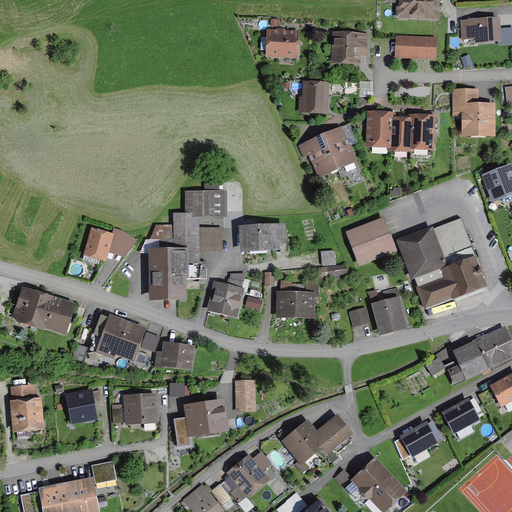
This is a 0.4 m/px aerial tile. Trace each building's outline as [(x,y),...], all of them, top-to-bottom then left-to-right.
[(436,17),(436,0),(390,0),(400,0),(399,12),(407,13),(407,16),(436,17)] [(477,35),(478,42),(499,40),(498,21),(462,23),(463,36),(477,35)] [(268,51),(268,55),(296,56),(297,34),(269,33),(269,38),(261,38),(261,50),(268,51)] [(335,35),(334,62),(358,63),(358,52),(366,52),(367,37),(335,35)] [(398,38),(397,56),(405,56),(405,39),(398,38)] [(405,39),(405,56),(412,57),(413,39),(405,39)] [(413,39),(412,57),(419,57),(420,39),(413,39)] [(420,39),(419,57),(426,57),(427,40),(420,39)] [(434,58),(435,40),(427,40),(426,57),(434,58)] [(360,82),(345,81),(345,89),(360,90),(360,82)] [(362,81),(361,96),(373,97),(374,82),(362,81)] [(305,84),(304,111),(325,112),(327,85),(305,84)] [(465,108),(465,134),(492,134),(492,108),(475,108),(475,92),(455,92),(455,108),(465,108)] [(369,144),(391,145),(392,122),(393,117),(370,116),(369,144)] [(431,148),(433,120),(412,119),(412,123),(411,147),(431,148)] [(391,145),(391,148),(410,149),(411,147),(412,123),(392,122),(391,145)] [(356,168),(340,131),(323,138),(336,166),(342,163),(347,172),(356,168)] [(311,154),(320,173),(336,166),(323,138),(300,148),(304,157),(311,154)] [(511,195),(511,194),(511,193),(511,175),(509,168),(485,177),(494,200),(501,197),(502,199),(505,198),(511,195)] [(141,253),(154,253),(185,252),(186,277),(186,279),(206,279),(206,262),(198,262),(198,216),(223,216),(223,193),(187,193),(188,216),(175,216),(175,226),(156,226),(151,240),(148,239),(141,253)] [(414,278),(418,289),(445,279),(442,271),(476,258),(473,248),(461,218),(400,242),(414,278)] [(349,234),(360,263),(394,250),(383,221),(349,234)] [(276,247),(275,241),(284,241),(283,228),(243,230),(244,249),(276,247)] [(93,231),(87,253),(105,258),(111,237),(93,231)] [(201,234),(201,251),(222,251),(222,233),(201,234)] [(117,234),(111,253),(118,255),(123,236),(117,234)] [(321,252),(323,266),(335,265),(334,251),(321,252)] [(182,277),(186,277),(185,252),(154,253),(154,297),(182,297),(182,277)] [(483,274),(476,258),(442,271),(445,279),(418,289),(426,307),(455,296),(456,299),(484,289),(479,276),(483,274)] [(328,267),(329,274),(346,273),(346,266),(328,267)] [(265,273),(266,286),(274,286),(274,273),(265,273)] [(232,314),(236,298),(239,299),(243,282),(228,279),(226,287),(218,285),(212,309),(232,314)] [(282,282),(280,314),(311,315),(312,297),(318,297),(318,286),(317,280),(306,280),(306,285),(291,285),(291,283),(282,282)] [(64,321),(68,323),(73,306),(24,290),(19,306),(16,306),(13,315),(61,331),(64,321)] [(383,293),(386,303),(397,300),(400,299),(397,290),(383,293)] [(250,295),(247,306),(261,311),(265,300),(250,295)] [(404,326),(397,300),(386,303),(375,306),(382,332),(404,326)] [(350,312),(354,327),(369,323),(365,308),(350,312)] [(111,351),(132,359),(135,350),(142,330),(103,316),(95,337),(102,340),(98,351),(110,356),(111,351)] [(481,370),(479,367),(511,351),(511,350),(503,331),(470,346),(470,347),(457,354),(460,361),(446,368),(453,383),(481,370)] [(77,346),(74,357),(83,360),(87,350),(77,346)] [(163,367),(164,364),(190,367),(192,349),(166,346),(165,353),(158,352),(156,366),(163,367)] [(148,355),(135,350),(132,359),(129,365),(143,367),(148,355)] [(427,366),(432,374),(443,367),(438,359),(427,366)] [(511,376),(493,387),(503,404),(511,399),(511,376)] [(238,383),(238,411),(253,410),(253,382),(238,383)] [(40,433),(42,431),(39,401),(37,401),(35,384),(29,384),(29,386),(12,388),(15,430),(17,430),(17,438),(28,437),(28,432),(31,432),(33,434),(40,433)] [(170,396),(190,396),(190,384),(184,384),(170,384),(170,396)] [(81,417),(82,420),(95,418),(90,392),(77,395),(77,397),(69,399),(73,419),(81,417)] [(154,429),(156,428),(154,398),(126,399),(128,419),(135,418),(136,421),(144,421),(144,428),(146,430),(154,429)] [(455,431),(477,419),(467,402),(445,414),(455,431)] [(114,423),(125,423),(124,405),(114,405),(114,423)] [(217,405),(189,409),(190,417),(191,424),(192,433),(221,429),(217,405)] [(191,424),(190,417),(174,420),(178,447),(190,445),(188,424),(191,424)] [(300,460),(322,443),(328,450),(349,433),(337,419),(317,435),(308,424),(286,442),(300,460)] [(294,424),(278,433),(283,441),(298,432),(294,424)] [(403,437),(413,455),(442,439),(438,432),(431,436),(425,425),(403,437)] [(241,485),(248,494),(265,480),(249,459),(231,474),(233,475),(226,481),(234,491),(241,485)] [(308,468),(301,460),(296,464),(302,473),(308,468)] [(112,462),(92,466),(95,480),(115,476),(112,462)] [(354,497),(361,490),(368,498),(387,479),(373,463),(353,482),(343,471),(336,478),(354,497)] [(41,489),(41,491),(45,511),(97,511),(91,479),(41,489)] [(385,507),(400,493),(387,479),(368,498),(369,498),(373,494),(385,507)] [(211,492),(222,506),(232,499),(220,484),(211,492)] [(221,511),(222,511),(203,487),(191,498),(189,495),(184,499),(194,511),(221,511)] [(45,511),(41,491),(20,495),(23,511),(45,511)] [(296,494),(278,510),(279,511),(297,511),(306,506),(296,494)]
